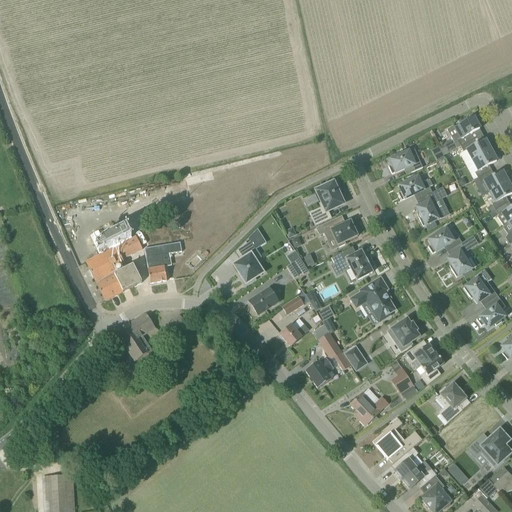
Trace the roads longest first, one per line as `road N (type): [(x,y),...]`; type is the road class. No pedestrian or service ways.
road 1 (residential): [(498,121),(478,98),(352,161),(415,288),(511,408)]
road 2 (residential): [(397,511),(226,319),(188,304)]
road 3 (tertiary): [(105,334),(0,98)]
road 4 (tertiary): [(0,446),(105,334)]
